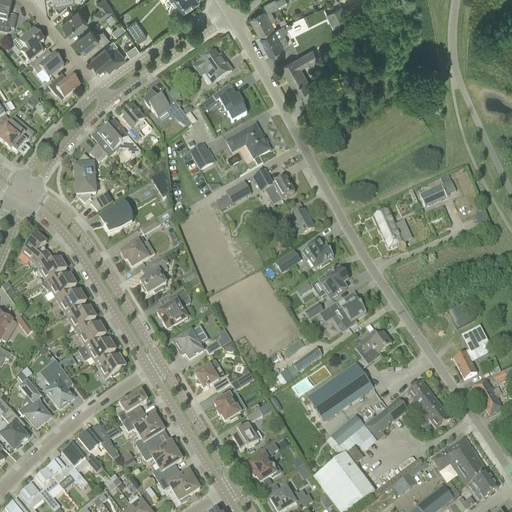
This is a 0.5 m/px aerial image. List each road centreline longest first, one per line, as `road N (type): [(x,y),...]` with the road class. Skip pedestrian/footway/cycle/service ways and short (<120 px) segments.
road 1 (residential): [(233,23),(353,240),(511,477)]
road 2 (unclassified): [(161,366),(84,240),(30,190)]
road 3 (unclassified): [(25,200),(79,249),(153,371)]
road 4 (residential): [(0,494),(89,411),(153,371)]
road 5 (residential): [(218,8),(98,93)]
road 6 (residential): [(105,101),(224,19)]
road 7 (unclassified): [(153,371),(225,490)]
road 8 (unclassified): [(232,484),(161,366)]
road 9 (residential): [(98,93),(20,184)]
